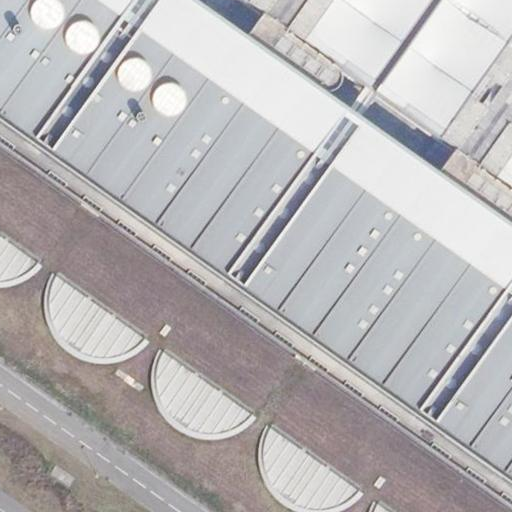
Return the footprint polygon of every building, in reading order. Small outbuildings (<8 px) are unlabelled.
[(0,0),(0,351),(114,432),(340,122),(317,105),(240,50),(168,0),(0,0)] [(359,107),(437,0),(208,0),(252,31),(330,86),(359,107)] [(511,0),(437,0),(359,107),(446,169),(511,215),(511,0)] [(330,86),(252,31),(240,50),(317,105),(324,103),(329,99),(330,92),(330,86)] [(227,511),(511,511),(511,243),(510,242),(434,188),(340,122),(114,432),(227,511)] [(511,215),(446,169),(434,188),(510,242),(511,241),(511,215)]
